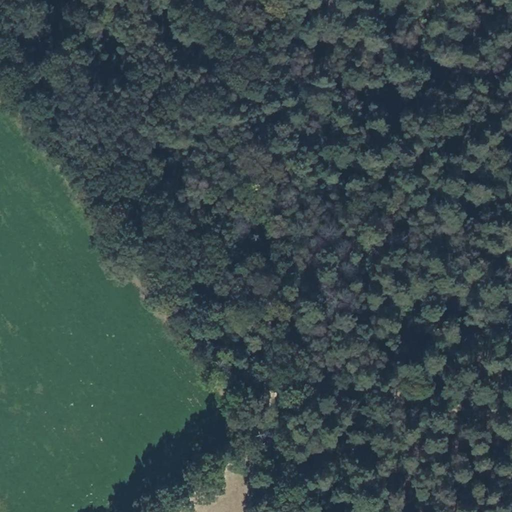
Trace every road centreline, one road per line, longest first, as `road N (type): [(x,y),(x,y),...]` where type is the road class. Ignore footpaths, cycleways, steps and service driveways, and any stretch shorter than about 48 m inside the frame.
road 1 (track): [(273,379),(261,0)]
road 2 (track): [(275,511),(273,379)]
